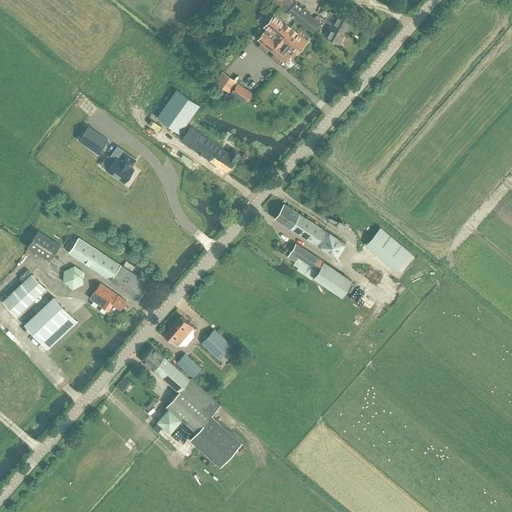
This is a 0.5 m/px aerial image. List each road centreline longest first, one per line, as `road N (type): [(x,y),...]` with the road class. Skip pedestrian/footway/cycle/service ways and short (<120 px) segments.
road 1 (tertiary): [(0,498),(433,0)]
road 2 (track): [(207,260),(351,347),(372,319)]
